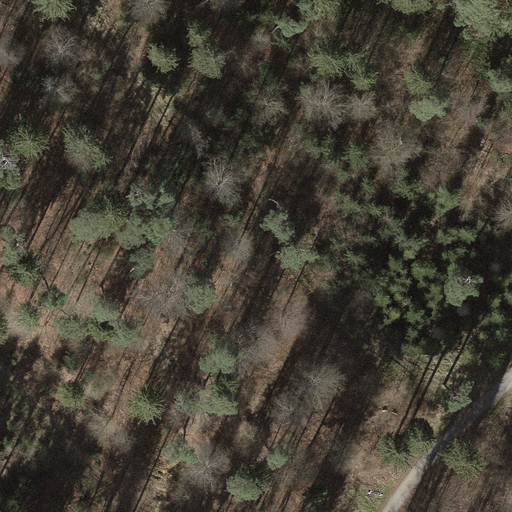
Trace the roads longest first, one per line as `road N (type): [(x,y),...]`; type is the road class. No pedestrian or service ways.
road 1 (track): [(0,383),(135,511)]
road 2 (track): [(511,378),(443,443),(390,511)]
